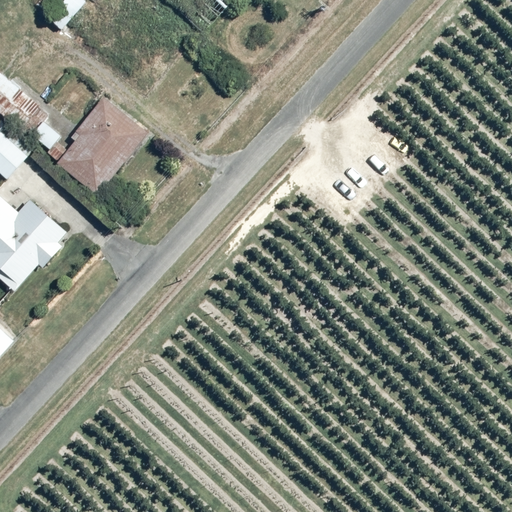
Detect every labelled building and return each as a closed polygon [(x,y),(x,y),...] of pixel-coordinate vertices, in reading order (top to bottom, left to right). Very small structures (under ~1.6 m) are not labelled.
[(84,0),(62,0),(56,7),(61,11),(49,25),(57,32),(85,1),(84,0)] [(0,114),(18,130),(39,105),(0,70),(0,114)] [(144,135),(100,100),(75,131),(79,134),(55,164),(95,196),(144,135)] [(60,135),(41,121),(30,136),(49,150),(60,135)] [(27,157),(0,130),(0,175),(4,179),(27,157)] [(54,243),(63,232),(28,201),(12,220),(0,209),(0,278),(14,290),(38,262),(43,266),(59,247),(54,243)] [(0,353),(12,341),(0,330),(0,353)]
